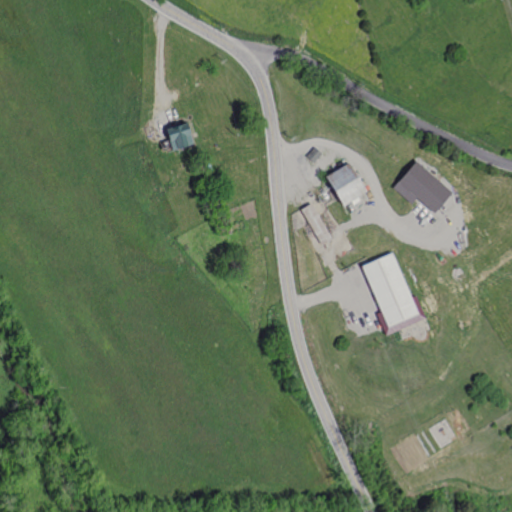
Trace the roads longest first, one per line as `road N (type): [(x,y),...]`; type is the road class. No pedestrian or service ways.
road 1 (secondary): [(371,511),(298,338),(264,88),(237,52),(154,0)]
road 2 (residential): [(240,55),(302,59),(511,164)]
road 3 (track): [(424,233),(430,262),(453,285),(511,299)]
